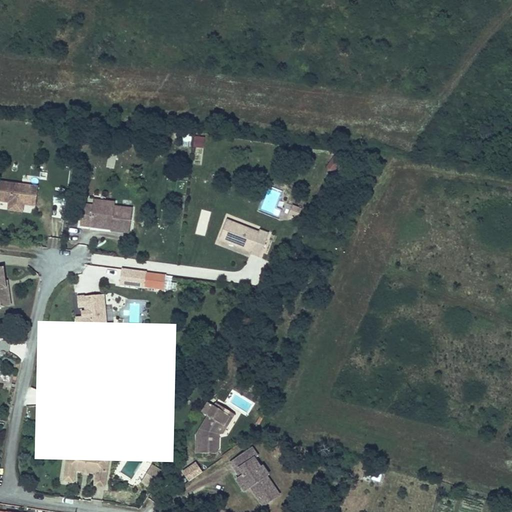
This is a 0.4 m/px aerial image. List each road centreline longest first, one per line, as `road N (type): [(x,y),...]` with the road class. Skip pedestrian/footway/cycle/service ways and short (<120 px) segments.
road 1 (residential): [(58,260),(43,283),(4,492)]
road 2 (residential): [(133,510),(4,492)]
